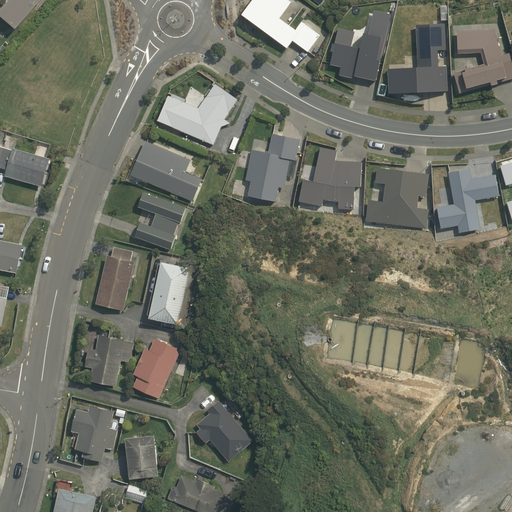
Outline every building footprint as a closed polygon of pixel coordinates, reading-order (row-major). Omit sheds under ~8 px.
[(7,0),(0,8),(0,14),(15,28),(39,0),(7,0)] [(293,2),(290,0),(254,0),(244,14),(288,48),(294,41),(309,52),(322,35),(303,21),(297,30),(281,18),(293,2)] [(332,52),(330,65),(341,67),(339,75),(351,78),(352,73),(354,74),(354,76),(376,81),(391,14),(374,11),(368,34),(363,33),(359,48),(351,46),(354,32),(338,28),(334,44),(332,44),(331,52),(332,52)] [(387,69),(388,94),(448,91),(447,67),(438,67),(437,50),(446,50),(445,24),(416,25),(417,67),(387,69)] [(459,94),(511,79),(511,60),(510,53),(501,55),(494,29),(456,30),(457,53),(481,53),(484,64),(453,73),(459,94)] [(173,127),(215,144),(223,126),(232,123),(226,118),(240,99),(217,83),(200,107),(170,95),(159,120),(174,126),(173,127)] [(296,160),(300,138),(272,133),(268,152),(252,149),(246,180),(251,181),(248,195),(277,201),(279,187),(285,188),(287,175),(294,177),(297,160),(296,160)] [(145,141),(130,174),(193,201),(203,178),(186,171),(191,159),(145,141)] [(12,149),(4,147),(0,159),(0,166),(7,169),(5,175),(42,185),(49,158),(12,147),(12,149)] [(335,160),(337,150),(321,147),(313,180),(304,178),(299,201),(322,206),(323,199),(334,201),(338,201),(339,208),(354,209),(355,186),(360,186),(362,161),(335,160)] [(511,161),(500,165),(506,185),(511,182),(511,200),(507,202),(511,220),(511,161)] [(368,199),(366,220),(427,229),(429,209),(417,207),(418,195),(426,197),(429,173),(377,166),(375,182),(385,183),(383,201),(368,199)] [(499,195),(496,174),(471,178),(469,168),(448,171),(454,204),(436,206),(440,228),(458,225),(459,233),(481,229),(475,200),(499,195)] [(151,225),(140,221),(135,236),(171,249),(176,234),(175,234),(179,221),(180,222),(186,208),(143,191),(138,206),(156,213),(151,225)] [(0,269),(17,272),(23,244),(0,239),(0,269)] [(131,260),(134,251),(114,246),(112,255),(107,254),(96,303),(124,310),(135,261),(131,260)] [(190,266),(161,260),(148,317),(178,324),(190,266)] [(0,325),(2,326),(10,287),(0,284),(0,325)] [(132,362),(135,342),(99,335),(96,349),(89,348),(85,366),(92,368),(90,380),(117,386),(121,360),(132,362)] [(133,386),(159,398),(181,350),(156,338),(150,350),(145,348),(133,373),(138,375),(133,386)] [(232,415),(219,400),(208,410),(210,413),(197,424),(201,429),(197,432),(206,443),(210,439),(229,461),(254,441),(237,421),(241,418),(236,412),(232,415)] [(111,428),(115,410),(90,404),(89,411),(77,408),(71,430),(79,432),(75,448),(83,450),(82,456),(102,462),(105,447),(114,449),(118,430),(111,428)] [(155,433),(125,437),(129,478),(159,475),(155,433)] [(489,511),(510,488),(490,471),(468,497),(486,511),(489,511)] [(173,485),(167,498),(200,511),(230,511),(235,501),(225,497),(226,493),(214,488),(215,485),(196,477),(195,481),(182,475),(177,487),(173,485)] [(150,490),(129,484),(126,497),(146,503),(150,490)] [(92,511),(97,496),(59,487),(53,511),(92,511)]
